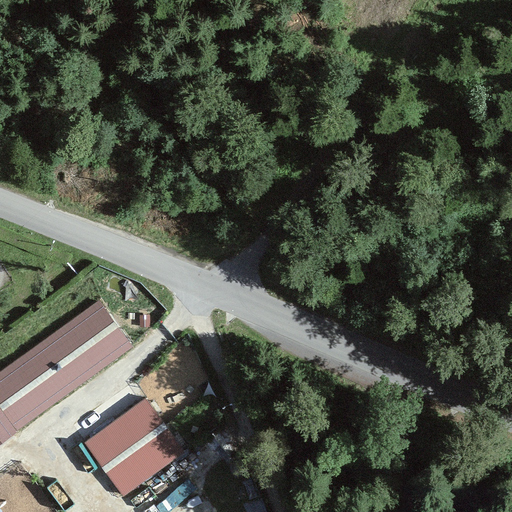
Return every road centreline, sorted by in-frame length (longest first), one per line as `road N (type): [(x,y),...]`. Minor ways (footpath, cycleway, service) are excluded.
road 1 (tertiary): [(511,413),(0,206)]
road 2 (track): [(0,455),(203,305)]
road 3 (track): [(286,511),(198,284)]
road 4 (track): [(247,420),(186,481),(192,501),(185,511)]
